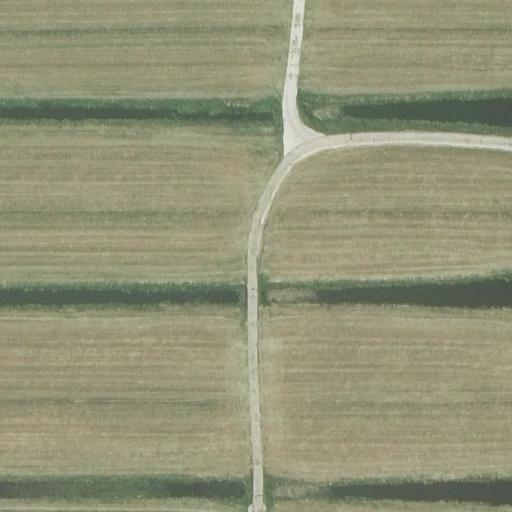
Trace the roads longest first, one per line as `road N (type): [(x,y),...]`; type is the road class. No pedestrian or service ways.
road 1 (track): [(511,144),(380,137),(326,143),(278,171),(249,251),(256,511)]
road 2 (track): [(298,0),(286,116),(300,152)]
